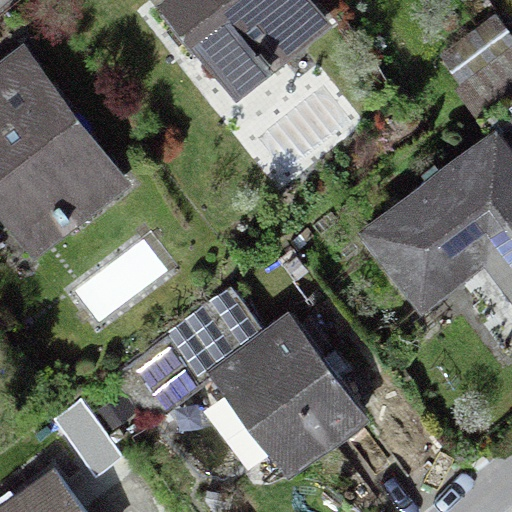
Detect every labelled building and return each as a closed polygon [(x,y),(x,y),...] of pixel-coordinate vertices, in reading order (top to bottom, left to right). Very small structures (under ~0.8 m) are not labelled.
[(333,21),(316,0),(161,0),(236,97),(241,94),(259,117),(305,81),(286,57),(333,21)] [(435,52),(475,111),(511,85),(511,29),(498,9),(435,52)] [(0,207),(35,253),(132,178),(23,37),(0,54),(0,207)] [(511,89),(477,115),(486,127),(357,222),(423,311),(431,305),(442,321),(482,291),(511,331),(511,330),(511,89)] [(267,445),(289,473),(371,410),(288,302),(262,323),(232,280),(108,373),(122,387),(97,406),(113,425),(136,409),(142,418),(158,419),(170,436),(174,433),(210,481),(267,445)] [(91,511),(53,462),(15,491),(10,484),(0,491),(0,511),(91,511)]
